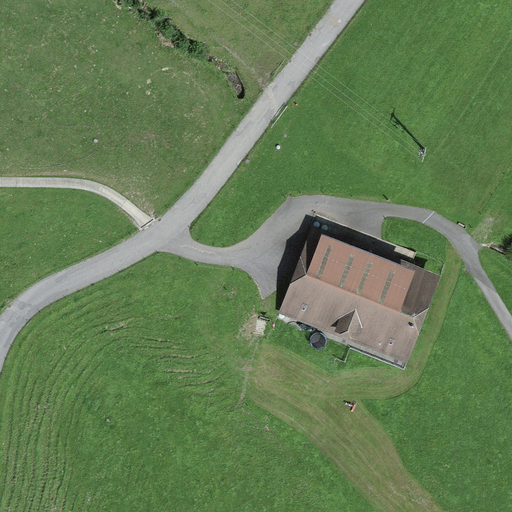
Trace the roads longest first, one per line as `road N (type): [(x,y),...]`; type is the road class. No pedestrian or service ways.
road 1 (residential): [(337,0),(149,239),(61,269),(14,305),(0,328)]
road 2 (track): [(149,239),(97,198),(52,179),(0,176)]
